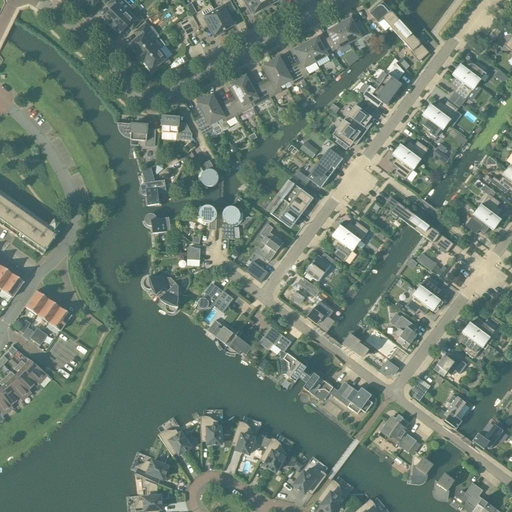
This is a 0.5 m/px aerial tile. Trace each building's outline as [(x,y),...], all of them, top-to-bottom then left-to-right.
[(84,0),(84,1),(85,2),(85,3),(88,5),(89,5),(93,8),(99,0),(104,0),(106,2),(105,3),(105,4),(107,0),(84,0)] [(112,26),(126,11),(131,7),(123,0),(111,0),(107,5),(109,4),(113,8),(104,17),(105,18),(105,20),(107,22),(109,22),(112,26)] [(215,12),(225,31),(226,30),(225,29),(235,24),(229,13),(235,9),(230,0),(224,0),(222,1),(225,7),(215,12)] [(261,9),(263,8),(258,0),(236,0),(240,6),(247,3),(253,14),(256,12),(256,13),(262,11),(261,9)] [(258,0),(263,8),(264,8),(265,9),(270,6),(269,5),(273,3),(271,0),(258,0)] [(383,19),(397,35),(406,27),(396,15),(395,16),(383,2),(370,14),(379,23),(383,19)] [(126,11),(112,26),(120,34),(130,25),(134,29),(132,30),(133,31),(144,19),(139,15),(135,19),(126,11)] [(225,31),(215,12),(205,17),(203,12),(196,16),(202,27),(208,24),(215,36),(225,31)] [(187,20),(194,32),(199,29),(193,17),(187,20)] [(340,25),(340,26),(350,43),(361,37),(361,36),(367,33),(360,20),(354,24),(351,18),(344,22),(345,22),(340,25)] [(187,20),(181,23),(188,35),(194,32),(187,20)] [(136,54),(153,41),(146,32),(151,28),(146,23),(134,33),(138,38),(130,44),(133,48),(133,50),(136,54)] [(326,39),(333,52),(338,49),(350,43),(340,26),(340,25),(335,28),(334,27),(328,31),(331,36),(326,39)] [(406,27),(397,35),(409,47),(412,51),(410,52),(419,62),(429,53),(417,39),(406,27)] [(306,44),(307,44),(316,62),(327,55),(333,52),(326,39),(320,42),(317,37),(311,40),(311,41),(306,44)] [(160,50),(153,41),(136,54),(142,61),(143,62),(144,62),(160,50)] [(296,66),(304,79),(310,76),(305,68),(316,62),(307,44),(306,44),(301,46),(294,49),(302,63),(296,66)] [(160,50),(144,62),(151,72),(153,70),(155,71),(157,69),(157,67),(168,59),(160,50)] [(347,58),(351,64),(358,60),(353,54),(347,58)] [(272,62),(284,84),(289,81),(292,86),(304,79),(296,66),(291,69),(284,57),(280,59),(279,58),(272,62)] [(397,62),(405,71),(411,66),(403,57),(397,62)] [(461,64),(457,70),(477,85),(488,69),(477,61),(475,65),(469,61),(464,67),(461,64)] [(263,84),(270,98),(283,91),(280,86),(284,84),(272,62),(265,66),(266,67),(262,70),(268,81),(263,84)] [(388,74),(380,85),(395,96),(403,86),(402,85),(402,83),(397,82),(398,81),(396,81),(399,77),(400,78),(404,72),(396,63),(388,74)] [(477,85),(457,70),(452,75),(456,78),(451,84),(457,88),(454,92),(465,101),(477,85)] [(239,80),(251,102),(255,100),(258,105),(270,98),(263,84),(257,87),(251,76),(247,78),(246,76),(239,80)] [(229,103),(237,117),(239,120),(241,119),(239,116),(249,110),(246,105),(251,102),(239,80),(232,84),(232,86),(228,88),(235,100),(229,103)] [(395,96),(380,85),(376,90),(370,86),(362,96),(378,108),(378,107),(377,106),(381,101),(382,102),(385,106),(386,106),(387,106),(395,96)] [(205,99),(223,132),(230,128),(227,122),(235,117),(237,117),(229,103),(224,106),(217,94),(213,97),(212,95),(205,99)] [(205,99),(198,103),(199,104),(195,107),(201,118),(195,122),(203,135),(213,130),(217,135),(223,132),(205,99)] [(447,125),(459,109),(448,101),(445,105),(439,101),(435,107),(431,104),(427,110),(447,125)] [(348,115),(344,120),(361,133),(365,128),(367,130),(372,124),(369,122),(372,117),(364,110),(364,111),(356,105),(348,115)] [(447,125),(427,110),(423,115),(426,118),(422,124),(427,128),(424,132),(435,141),(447,125)] [(163,116),(162,133),(178,134),(177,139),(185,139),(187,124),(179,123),(179,118),(163,116)] [(361,133),(344,120),(344,121),(337,130),(333,135),(338,139),(335,142),(346,150),(349,147),(350,148),(353,143),(356,145),(356,146),(361,139),(360,139),(358,137),(361,133)] [(120,124),(120,125),(120,126),(120,127),(120,128),(120,129),(121,130),(122,131),(122,132),(123,133),(124,134),(125,135),(126,135),(128,136),(129,136),(129,137),(131,137),(131,140),(146,141),(146,146),(154,147),(155,130),(148,129),(148,125),(120,123),(120,124)] [(401,144),(397,150),(417,165),(429,149),(418,141),(415,145),(409,141),(405,147),(401,144)] [(440,144),(437,149),(443,153),(447,149),(440,144)] [(332,174),(337,167),(343,159),(329,148),(318,163),(332,174)] [(443,153),(437,149),(433,153),(440,158),(443,153)] [(417,165),(397,150),(393,155),(396,158),(392,165),(397,169),(394,172),(405,181),(417,165)] [(207,189),(208,187),(210,187),(211,187),(212,187),(213,186),(214,186),(215,186),(215,185),(216,185),(217,184),(217,183),(218,182),(218,181),(219,180),(219,179),(219,178),(219,177),(219,176),(218,175),(210,161),(204,164),(207,170),(205,171),(204,172),(202,170),(200,173),(199,175),(199,178),(199,181),(200,184),(202,186),(204,188),(207,189)] [(332,174),(318,163),(307,178),(321,188),(332,174)] [(146,183),(155,182),(151,168),(142,172),(145,183),(146,183)] [(511,173),(507,170),(499,181),(494,177),(492,179),(487,175),(483,180),(489,185),(491,182),(507,194),(510,190),(511,192),(511,173)] [(159,200),(158,192),(166,191),(165,180),(155,182),(146,183),(145,183),(143,184),(142,184),(141,186),(140,187),(140,189),(140,190),(140,192),(141,193),(142,194),(144,195),(145,196),(147,196),(148,206),(155,205),(155,207),(161,206),(161,199),(159,200)] [(282,198),(302,214),(314,199),(293,183),(282,198)] [(486,194),(489,188),(485,185),(481,190),(486,194)] [(0,225),(15,236),(42,255),(58,232),(54,229),(58,224),(52,220),(49,225),(0,191),(0,225)] [(276,201),(265,193),(257,204),(268,212),(276,201)] [(489,195),(477,210),(498,225),(502,220),(498,217),(503,211),(497,207),(500,203),(489,195)] [(402,220),(415,230),(422,221),(410,211),(391,197),(387,204),(393,209),(390,214),(397,219),(398,217),(402,220)] [(282,198),(276,206),(275,205),(273,207),(275,208),(271,214),(291,229),(302,214),(282,198)] [(381,207),(375,203),(371,209),(377,213),(381,207)] [(216,230),(217,214),(217,213),(217,212),(216,211),(216,210),(215,209),(214,208),(213,207),(211,206),(210,206),(208,206),(207,206),(205,206),(204,207),(203,208),(201,206),(199,208),(197,211),(197,214),(197,217),(198,220),(200,222),(202,224),(205,225),(206,223),(207,223),(208,223),(209,223),(210,223),(209,230),(216,230)] [(223,214),(222,231),(222,235),(229,236),(228,238),(228,239),(235,239),(234,239),(233,227),(234,227),(237,226),(239,224),(241,222),(243,219),(243,216),(243,213),(242,210),(240,208),(238,209),(237,209),(237,208),(236,208),(235,207),(234,207),(233,207),(232,207),(231,207),(230,207),(229,207),(228,207),(227,208),(226,209),(225,210),(225,211),(224,212),(223,213),(223,214)] [(498,225),(477,210),(466,226),(477,234),(480,230),(485,234),(490,228),(494,231),(498,225)] [(145,219),(145,220),(145,222),(146,223),(146,224),(148,225),(149,226),(151,226),(152,226),(153,234),(171,231),(170,223),(166,223),(165,218),(158,219),(157,218),(156,216),(155,215),(154,214),(152,214),(151,214),(149,214),(148,215),(146,216),(146,218),(145,219)] [(431,227),(422,221),(415,230),(428,240),(429,240),(433,243),(431,245),(439,250),(440,248),(447,253),(454,244),(435,230),(431,227)] [(340,225),(336,231),(356,246),(368,230),(357,222),(354,226),(349,222),(344,228),(340,225)] [(268,224),(260,234),(265,238),(262,242),(266,245),(259,254),(269,262),(283,243),(270,233),(273,228),(268,224)] [(356,246),(336,231),(332,236),(336,239),(331,245),(337,249),(334,253),(345,261),(356,246)] [(188,254),(200,254),(200,249),(198,249),(196,248),(194,248),(192,247),(190,246),(188,248),(188,254)] [(424,252),(417,259),(439,276),(445,269),(424,252)] [(306,272),(307,274),(304,277),(310,282),(313,278),(318,282),(334,261),(324,253),(321,258),(318,256),(314,261),(312,264),(311,265),(310,265),(309,266),(308,268),(307,270),(306,270),(306,272)] [(414,269),(418,262),(412,259),(408,265),(414,269)] [(253,262),(246,272),(261,283),(268,273),(253,262)] [(0,266),(0,289),(1,290),(12,274),(0,266)] [(12,274),(1,290),(12,298),(23,282),(12,274)] [(429,275),(417,291),(437,306),(441,301),(437,298),(442,292),(437,288),(440,284),(429,275)] [(175,282),(171,278),(149,277),(148,277),(147,278),(146,278),(145,280),(144,281),(143,283),(144,285),(144,286),(145,287),(146,289),(148,289),(149,290),(151,290),(152,289),(153,291),(153,292),(154,293),(155,294),(156,296),(157,295),(158,297),(175,282)] [(303,281),(304,281),(301,286),(310,293),(311,291),(317,295),(320,291),(305,279),(303,281)] [(175,282),(158,297),(160,299),(161,300),(163,302),(165,303),(166,304),(166,305),(166,307),(166,308),(166,310),(167,311),(169,312),(170,313),(172,313),(173,313),(175,312),(176,311),(177,310),(178,308),(178,307),(179,286),(175,282)] [(216,302),(218,298),(223,292),(213,284),(204,297),(204,298),(202,299),(202,300),(201,302),(202,304),(203,305),(204,306),(206,307),(207,307),(208,306),(209,305),(213,300),(216,302)] [(36,315),(48,299),(36,291),(25,307),(36,315)] [(305,298),(295,291),(290,298),(299,305),(305,298)] [(437,306),(417,291),(405,307),(416,315),(419,311),(425,315),(429,309),(433,312),(437,306)] [(223,292),(218,298),(228,306),(233,299),(223,292)] [(48,323),(59,308),(48,299),(36,315),(48,323)] [(309,318),(308,318),(327,332),(334,322),(329,317),(333,312),(320,302),(314,309),(314,308),(309,314),(310,315),(310,314),(311,315),(309,318)] [(59,308),(48,323),(60,332),(71,316),(59,308)] [(402,316),(394,326),(399,329),(395,334),(400,337),(396,342),(406,349),(417,335),(413,331),(416,327),(402,316)] [(470,322),(466,328),(486,343),(498,327),(496,326),(498,324),(492,319),(490,321),(487,319),(484,323),(479,319),(474,325),(470,322)] [(31,324),(25,320),(18,330),(23,334),(31,324)] [(236,335),(235,335),(224,327),(225,328),(223,331),(217,326),(212,334),(218,339),(218,340),(218,341),(218,342),(219,344),(220,345),(220,346),(221,348),(223,349),(224,351),(230,343),(236,335)] [(264,337),(274,345),(281,335),(271,327),(264,337)] [(42,332),(37,328),(30,338),(35,342),(42,332)] [(486,343),(466,328),(462,333),(466,336),(461,342),(466,347),(463,350),(474,359),(486,343)] [(42,332),(35,342),(40,346),(47,335),(42,332)] [(350,334),(343,344),(361,358),(362,357),(361,357),(364,354),(364,355),(365,356),(369,350),(359,343),(361,341),(350,334)] [(236,335),(230,343),(224,351),(226,352),(227,352),(229,353),(230,353),(231,354),(232,354),(234,354),(236,354),(238,354),(239,355),(240,354),(239,353),(240,351),(246,355),(252,347),(236,335)] [(281,335),(274,345),(281,350),(280,352),(280,359),(283,375),(286,375),(296,382),(299,378),(303,381),(307,375),(303,372),(306,367),(296,359),(297,358),(290,354),(290,355),(288,353),(287,354),(284,352),(291,343),(281,335)] [(445,355),(434,369),(444,377),(447,373),(452,376),(455,371),(459,375),(467,365),(452,354),(449,358),(445,355)] [(266,356),(260,365),(267,370),(273,362),(266,356)] [(18,365),(39,385),(47,376),(51,380),(52,379),(29,360),(25,364),(21,361),(18,365)] [(398,369),(388,361),(380,372),(385,376),(389,371),(394,374),(398,369)] [(11,372),(31,393),(28,390),(36,382),(39,385),(18,365),(14,369),(18,372),(14,375),(11,372)] [(3,379),(22,401),(31,393),(11,372),(10,372),(3,379)] [(307,375),(303,381),(307,383),(304,388),(300,393),(310,400),(317,391),(324,390),(343,404),(347,399),(354,389),(345,382),(338,391),(331,386),(332,385),(326,380),(325,382),(314,373),(311,378),(307,375)] [(444,380),(439,376),(435,381),(440,385),(444,380)] [(0,391),(13,409),(13,408),(11,405),(19,398),(22,401),(3,379),(0,381),(0,383),(2,386),(0,387),(0,391)] [(413,389),(418,392),(414,397),(420,401),(427,391),(417,383),(413,389)] [(347,399),(343,404),(358,414),(361,410),(365,413),(373,403),(368,400),(372,395),(362,388),(358,392),(354,389),(347,399)] [(0,411),(3,416),(13,409),(0,391),(0,411)] [(466,403),(457,397),(456,398),(453,396),(452,395),(447,402),(448,402),(448,403),(451,405),(445,413),(442,410),(438,415),(442,418),(442,417),(445,420),(457,429),(462,421),(456,417),(466,403)] [(201,417),(202,442),(208,442),(208,444),(221,444),(221,427),(219,428),(219,422),(212,418),(204,416),(201,417)] [(398,444),(403,448),(410,437),(406,434),(409,431),(406,428),(409,424),(400,416),(396,421),(391,418),(381,432),(383,430),(399,442),(398,444)] [(239,422),(231,446),(238,448),(237,450),(250,454),(255,439),(253,438),(255,432),(253,431),(252,430),(251,429),(250,428),(249,427),(249,426),(248,425),(247,424),(246,424),(245,423),(243,422),(241,422),(240,422),(239,422)] [(485,438),(478,433),(473,441),(484,450),(487,446),(490,449),(504,431),(495,424),(485,438)] [(191,447),(181,433),(180,435),(176,430),(175,430),(174,430),(173,431),(171,431),(169,430),(167,431),(166,431),(165,431),(163,432),(162,432),(161,433),(160,434),(159,435),(173,456),(178,452),(180,454),(191,447)] [(410,437),(403,448),(408,452),(416,441),(410,437)] [(265,466),(276,472),(284,458),(283,456),(285,451),(284,450),(283,449),(282,448),(282,446),(281,445),(281,444),(280,443),(279,442),(277,440),(276,440),(275,439),(274,439),(272,438),(271,440),(267,448),(260,460),(266,464),(265,466)] [(271,440),(266,438),(263,447),(267,448),(271,440)] [(414,466),(412,483),(413,483),(419,483),(421,483),(422,482),(424,481),(425,480),(426,478),(426,475),(433,465),(423,458),(416,467),(414,466)] [(152,463),(147,461),(146,462),(145,463),(144,463),(143,464),(142,465),(141,466),(139,467),(138,468),(137,470),(136,471),(136,472),(136,473),(136,474),(135,475),(159,484),(161,478),(164,479),(168,467),(153,461),(152,463)] [(293,467),(299,472),(303,466),(297,461),(293,467)] [(310,469),(306,474),(304,472),(294,486),(305,493),(306,492),(312,496),(327,475),(326,474),(325,473),(324,473),(323,472),(321,471),(319,471),(318,470),(317,470),(315,470),(313,470),(312,470),(311,470),(310,469)] [(434,492),(435,494),(435,496),(437,498),(438,499),(440,499),(446,500),(447,491),(455,481),(445,474),(437,483),(436,482),(434,492)] [(333,480),(317,500),(323,504),(321,506),(329,511),(333,511),(342,501),(340,499),(343,495),(343,494),(342,493),(341,491),(341,490),(340,489),(340,487),(339,486),(338,484),(337,483),(337,482),(336,482),(334,481),(333,480)] [(466,502),(466,503),(478,487),(473,483),(465,494),(470,497),(466,502)] [(478,487),(466,503),(475,509),(472,511),(499,511),(479,496),(483,491),(478,487)] [(159,511),(160,510),(162,509),(161,496),(144,498),(145,500),(139,501),(138,502),(138,503),(138,504),(137,505),(136,508),(135,509),(135,510),(134,511),(159,511)] [(376,511),(376,510),(376,508),(376,507),(375,506),(375,505),(374,504),(374,503),(373,502),(373,501),(372,500),(370,500),(355,511),(376,511)]
